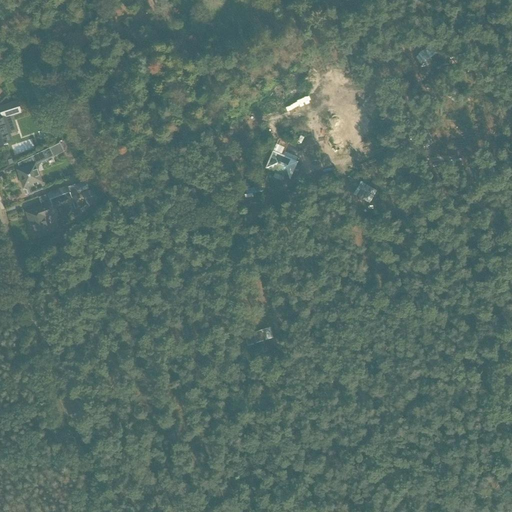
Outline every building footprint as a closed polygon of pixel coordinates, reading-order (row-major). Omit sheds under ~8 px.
[(67,43),(79,53),(90,39),(78,29),(67,43)] [(0,146),(5,144),(6,145),(8,145),(7,144),(12,142),(9,131),(7,132),(5,126),(9,125),(6,117),(9,116),(9,117),(21,113),(18,102),(0,107),(0,111),(2,118),(0,118),(0,146)] [(343,156),(347,146),(359,151),(369,123),(357,119),(356,122),(342,116),(340,123),(326,117),(315,145),(343,156)] [(53,146),(33,156),(36,163),(56,154),(53,146)] [(266,169),(290,179),(297,163),(273,152),(266,169)] [(21,176),(19,176),(21,182),(23,181),(25,188),(27,187),(30,194),(49,187),(46,179),(37,182),(35,176),(37,175),(33,165),(19,170),(21,176)] [(48,194),(52,205),(72,198),(69,191),(77,188),(79,193),(88,190),(85,181),(68,187),(48,194)] [(29,220),(35,238),(49,233),(46,222),(44,223),(41,217),(50,213),(48,205),(28,212),(31,219),(29,220)] [(265,340),(275,337),(272,327),(262,331),(265,340)]
